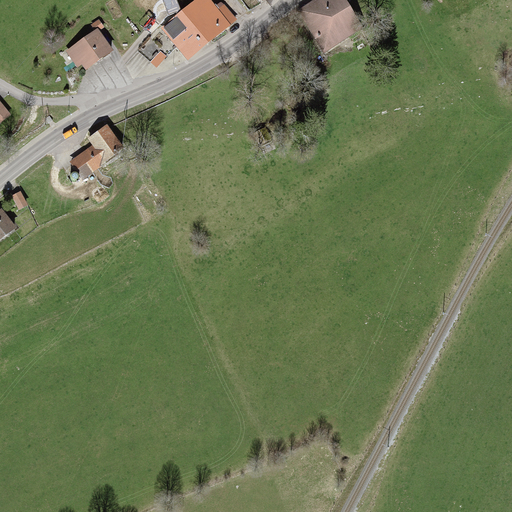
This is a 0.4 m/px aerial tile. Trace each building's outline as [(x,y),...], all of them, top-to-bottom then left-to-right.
[(208,0),(199,0),(161,29),(184,61),(229,27),(208,0)] [(324,0),(305,11),(327,52),(366,31),(349,0),(324,0)] [(99,30),(67,52),(77,67),(84,63),(87,67),(112,49),(99,30)] [(0,123),(9,116),(0,104),(0,123)] [(74,163),(88,178),(126,145),(109,126),(91,142),(94,146),(74,163)] [(0,214),(0,239),(21,224),(9,208),(0,214)]
